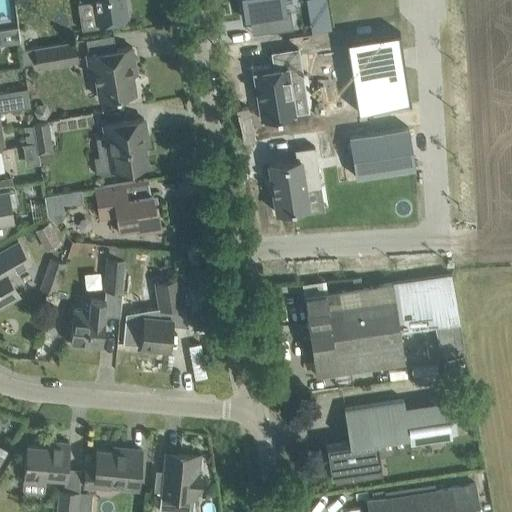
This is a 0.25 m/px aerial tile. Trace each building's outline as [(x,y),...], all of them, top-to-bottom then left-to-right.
[(92,0),(96,22),(107,21),(127,18),(124,0),(92,0)] [(235,0),(237,8),(231,9),(231,15),(262,10),(264,23),(294,18),(292,5),(286,6),(284,0),(235,0)] [(326,12),(314,14),(316,25),(327,23),(326,12)] [(0,44),(21,42),(19,27),(0,29),(0,44)] [(397,30),(344,40),(356,111),(410,102),(397,30)] [(38,66),(78,60),(74,40),(21,49),(23,63),(37,61),(38,66)] [(135,92),(131,63),(134,63),(132,46),(87,53),(89,68),(94,68),(99,98),(115,95),(135,92)] [(267,68),(247,71),(254,121),(288,116),(282,79),(296,77),(290,47),(264,52),(267,68)] [(0,91),(0,110),(10,109),(7,91),(0,91)] [(147,164),(142,134),(146,134),(144,117),(104,124),(106,136),(97,137),(100,156),(109,155),(111,169),(147,164)] [(37,152),(53,150),(48,121),(32,123),(37,152)] [(420,121),(356,130),(364,194),(428,187),(420,121)] [(299,156),(259,164),(269,223),(304,221),(304,198),(344,193),(337,130),(296,137),(299,156)] [(150,194),(148,178),(128,181),(94,187),(99,217),(116,214),(119,231),(138,228),(139,233),(162,229),(158,205),(155,206),(153,193),(150,194)] [(81,189),(64,192),(66,206),(83,203),(81,189)] [(0,224),(14,222),(9,190),(1,191),(0,191),(0,224)] [(0,305),(16,296),(6,279),(31,263),(18,240),(0,250),(0,305)] [(122,290),(125,262),(125,258),(126,247),(107,245),(106,256),(108,257),(105,288),(122,290)] [(51,258),(45,275),(58,280),(64,262),(51,258)] [(405,361),(396,300),(453,292),(450,273),(304,295),(313,355),(333,351),(337,371),(356,368),(405,361)] [(170,317),(171,306),(184,304),(180,278),(154,282),(158,308),(157,316),(144,314),(143,329),(139,329),(138,348),(154,349),(154,346),(168,347),(168,351),(169,351),(172,317),(170,317)] [(103,324),(106,299),(90,297),(89,309),(73,308),(72,322),(70,342),(101,344),(103,324)] [(405,406),(403,398),(364,405),(344,408),(349,441),(377,437),(409,432),(410,439),(450,433),(445,400),(405,406)] [(366,477),(364,467),(381,465),(377,437),(349,441),(326,445),(330,472),(334,472),(336,482),(366,477)] [(66,477),(69,442),(48,440),(47,446),(27,444),(22,489),(25,490),(25,493),(40,494),(40,491),(44,491),(46,475),(66,477)] [(0,463),(8,450),(0,445),(0,463)] [(138,487),(142,449),(124,447),(125,452),(97,449),(95,464),(85,463),(82,488),(110,490),(111,484),(138,487)] [(154,489),(162,489),(160,508),(178,509),(179,496),(196,498),(197,489),(202,489),(203,476),(199,475),(201,454),(164,451),(162,470),(156,469),(154,489)] [(480,511),(476,482),(455,486),(440,488),(366,499),(368,511),(480,511)] [(76,511),(79,491),(79,489),(60,487),(56,511),(76,511)] [(90,511),(92,493),(79,491),(76,511),(90,511)]
